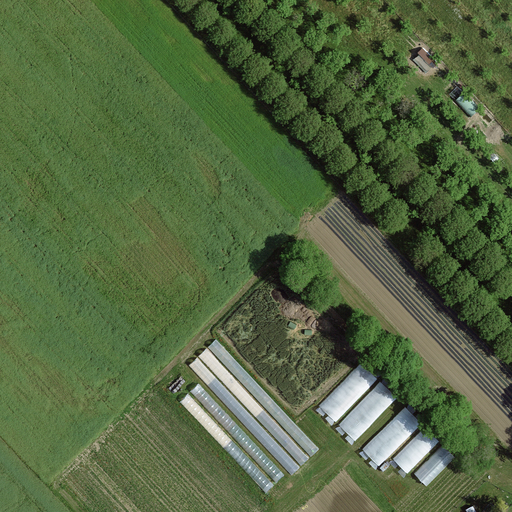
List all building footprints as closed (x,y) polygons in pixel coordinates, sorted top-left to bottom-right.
[(464,93),(457,100),(473,115),(480,107),(464,93)] [(363,363),(321,405),(337,421),(378,378),(363,363)] [(382,382),(340,424),(355,440),(398,398),(382,382)] [(271,461),(273,460),(200,383),(192,390),(250,451),(253,448),(261,457),(259,459),(278,480),(284,474),(271,461)] [(181,401),(204,422),(211,414),(188,393),(181,401)] [(406,405),(364,450),(381,466),(423,421),(406,405)] [(424,427),(394,459),(409,473),(439,440),(424,427)] [(444,444),(415,473),(428,485),(456,457),(444,444)]
